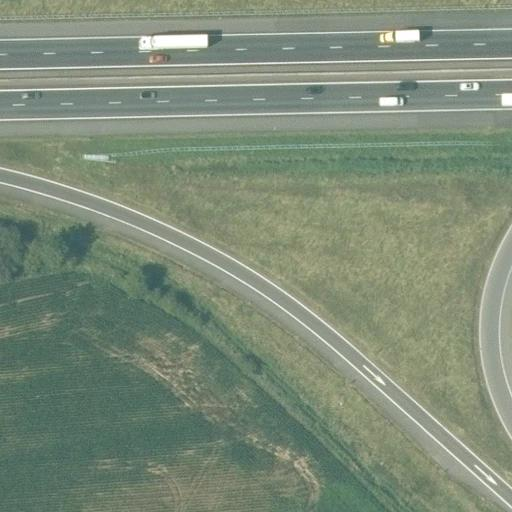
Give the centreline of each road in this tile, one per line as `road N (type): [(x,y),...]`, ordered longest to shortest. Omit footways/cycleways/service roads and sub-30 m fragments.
road 1 (motorway): [(0,176),(101,206),(216,257),(303,316),(511,499)]
road 2 (motorway): [(511,44),(0,56)]
road 3 (motorway): [(0,106),(511,95)]
road 4 (motorway): [(511,421),(489,347),(495,282),(511,242)]
